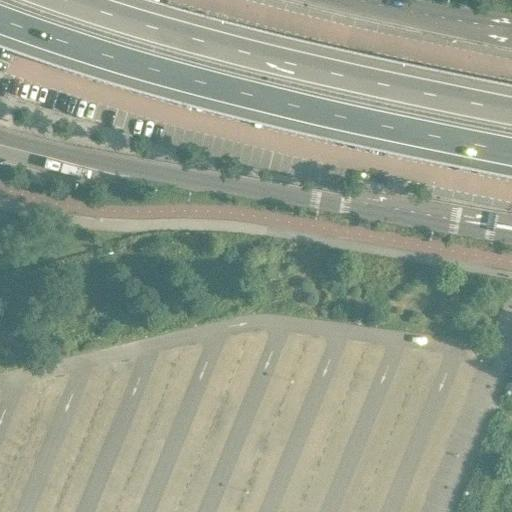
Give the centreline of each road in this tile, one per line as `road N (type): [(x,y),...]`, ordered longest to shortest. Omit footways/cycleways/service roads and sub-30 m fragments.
road 1 (primary): [(0,12),(190,73),(511,149)]
road 2 (primary): [(0,137),(35,150),(511,236)]
road 3 (motorway): [(511,109),(308,65),(84,0)]
road 4 (primary): [(511,23),(367,0)]
